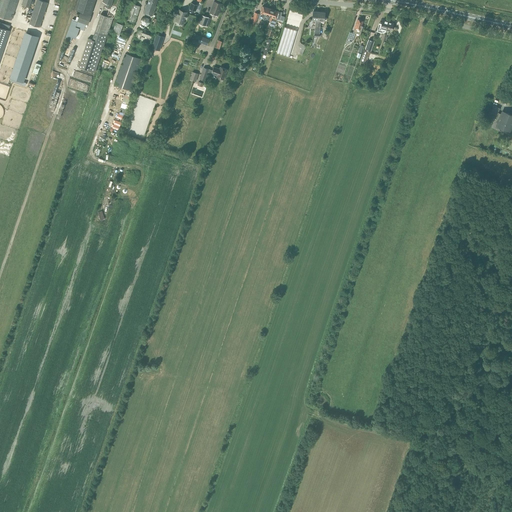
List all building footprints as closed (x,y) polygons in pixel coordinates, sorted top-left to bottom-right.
[(18,0),(0,0),(0,1),(0,16),(12,20),(18,0)] [(36,0),(29,24),(40,27),(48,3),(40,0),(36,0)] [(78,0),(75,10),(81,11),(91,15),(95,0),(78,0)] [(102,0),(102,2),(106,3),(105,7),(110,9),(112,5),(113,0),(102,0)] [(148,0),(148,3),(147,2),(144,12),(153,16),(156,6),(157,0),(148,0)] [(192,3),(190,8),(190,9),(196,11),(198,4),(193,2),(193,3),(192,3)] [(141,6),(132,3),(125,22),(134,25),(141,6)] [(210,12),(218,15),(220,9),(212,6),(210,12)] [(255,12),(253,17),(257,18),(258,16),(264,18),(263,20),(266,21),(267,19),(266,19),(270,8),(264,6),(264,7),(263,6),(260,13),(261,13),(260,14),(255,12)] [(267,19),(270,21),(269,22),(271,23),(271,21),(275,10),(270,8),(266,19),(267,19)] [(174,14),(179,16),(177,22),(182,23),(184,18),(186,19),(188,14),(186,13),(186,12),(181,10),(180,11),(175,9),(174,14)] [(279,11),(275,10),(271,21),(271,23),(270,24),(275,26),(278,19),(283,21),(285,17),(281,16),(282,13),(279,12),(280,12),(279,12),(279,11)] [(74,20),(72,19),(66,37),(70,39),(71,36),(73,37),(77,27),(83,30),(85,24),(88,25),(91,15),(81,11),(77,21),(74,20)] [(319,12),(319,21),(324,21),(325,19),(327,19),(327,18),(328,12),(323,12),(323,11),(321,11),(321,12),(319,12)] [(92,39),(88,38),(79,67),(95,72),(109,29),(113,18),(101,14),(92,39)] [(202,14),(198,24),(206,26),(208,21),(209,17),(202,14)] [(145,17),(141,20),(142,25),(147,26),(150,23),(149,18),(145,17)] [(363,26),(361,26),(363,21),(362,20),(360,19),(359,19),(358,19),(354,30),(353,32),(350,31),(346,43),(349,44),(351,41),(352,42),(356,33),(360,34),(363,26)] [(383,32),(382,36),(387,37),(388,34),(389,31),(392,31),(394,23),(388,21),(385,33),(383,32)] [(117,22),(115,27),(113,32),(119,34),(121,30),(123,25),(117,22)] [(277,52),(289,56),(297,30),(285,26),(277,52)] [(148,32),(138,29),(135,38),(149,43),(151,38),(152,34),(148,32)] [(209,39),(195,33),(193,39),(207,45),(209,39)] [(157,34),(152,49),(159,51),(164,37),(157,34)] [(271,40),(267,39),(262,54),(263,54),(262,56),(260,62),(264,63),(271,40)] [(370,52),(371,53),(371,52),(373,53),(374,49),(372,49),(372,51),(371,50),(374,42),(375,41),(374,41),(374,40),(369,39),(365,51),(370,52)] [(364,50),(360,62),(364,64),(365,62),(367,63),(368,59),(370,52),(365,51),(364,50)] [(114,85),(130,90),(141,59),(126,53),(114,85)] [(228,69),(220,66),(219,68),(213,66),(212,70),(210,69),(204,67),(199,79),(206,81),(208,75),(209,72),(212,73),(211,73),(217,75),(216,77),(224,80),(228,69)] [(196,81),(199,73),(193,72),(191,79),(196,81)] [(500,109),(494,106),(491,114),(499,117),(496,126),(511,131),(511,128),(511,115),(502,112),(500,115),(498,114),(500,109)]
